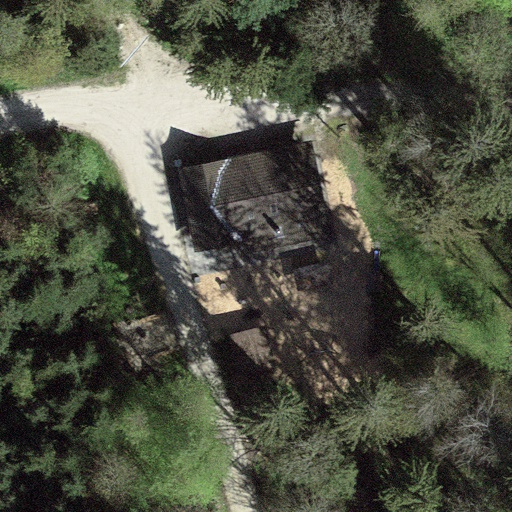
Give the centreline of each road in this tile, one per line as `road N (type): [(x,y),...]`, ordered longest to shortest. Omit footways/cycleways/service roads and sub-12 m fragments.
road 1 (track): [(0,122),(116,94),(224,87),(511,95)]
road 2 (track): [(250,511),(116,94)]
